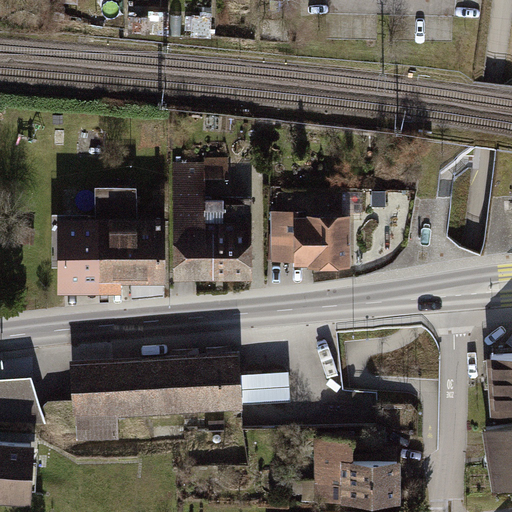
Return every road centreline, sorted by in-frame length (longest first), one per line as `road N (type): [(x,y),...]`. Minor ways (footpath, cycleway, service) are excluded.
road 1 (primary): [(0,337),(455,295)]
road 2 (residential): [(441,511),(452,470),(455,295)]
